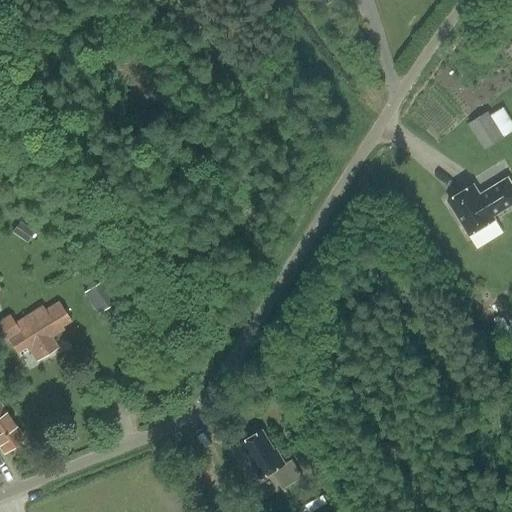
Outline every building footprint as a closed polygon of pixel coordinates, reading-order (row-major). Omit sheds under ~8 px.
[(468,124),(485,151),(505,139),(489,111),(468,124)] [(511,206),(511,182),(509,177),(481,194),(474,184),(447,201),(469,238),(497,221),(495,217),(511,206)] [(34,233),(20,223),(13,233),(27,243),(34,233)] [(84,294),(98,315),(117,303),(103,282),(84,294)] [(19,358),(29,352),(35,361),(54,349),(49,340),(60,333),(58,331),(68,325),(56,305),(16,329),(8,317),(0,322),(0,346),(9,341),(19,358)] [(0,448),(4,453),(24,439),(0,404),(0,448)] [(283,490),(303,478),(292,460),(285,464),(277,450),(275,451),(263,431),(241,444),(253,464),(252,465),(261,480),(272,473),(283,490)]
